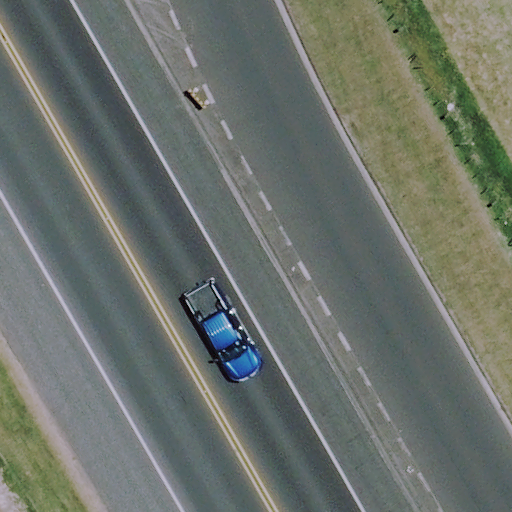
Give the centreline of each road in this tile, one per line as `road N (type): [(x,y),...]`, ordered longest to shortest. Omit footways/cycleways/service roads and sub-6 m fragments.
road 1 (secondary): [(308,511),(18,0)]
road 2 (secondary): [(208,0),(315,511)]
